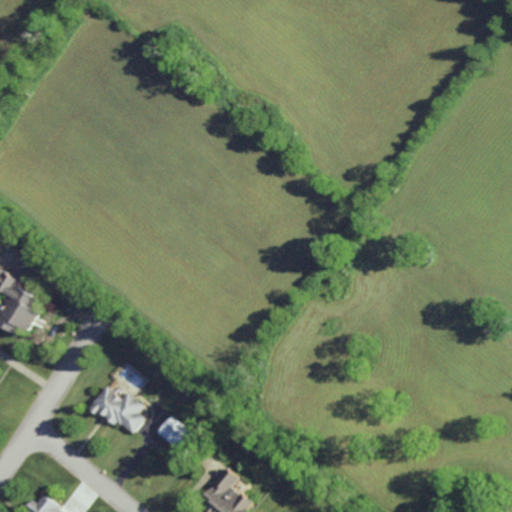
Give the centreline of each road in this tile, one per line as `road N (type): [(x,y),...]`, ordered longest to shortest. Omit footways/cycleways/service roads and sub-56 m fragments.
road 1 (residential): [(0,477),(88,332)]
road 2 (residential): [(29,433),(129,511)]
